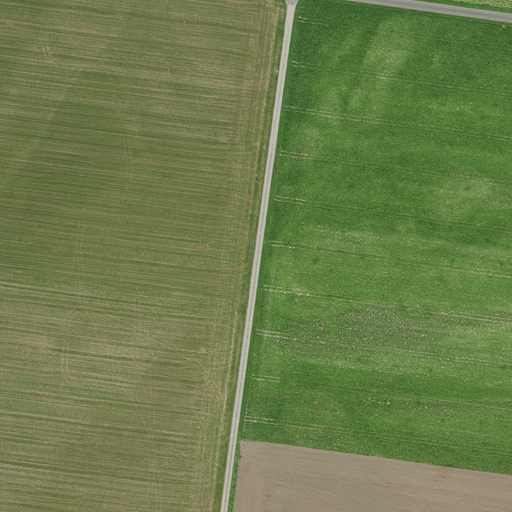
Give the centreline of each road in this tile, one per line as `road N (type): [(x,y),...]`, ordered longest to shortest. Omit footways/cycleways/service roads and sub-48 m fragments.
road 1 (track): [(224,511),(293,0)]
road 2 (unclassified): [(367,0),(511,20)]
